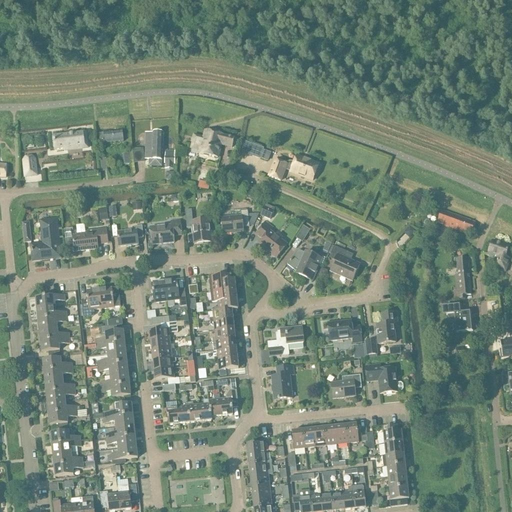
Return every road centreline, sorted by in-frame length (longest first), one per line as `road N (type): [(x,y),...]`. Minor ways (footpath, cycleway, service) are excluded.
road 1 (residential): [(259,312),(367,302),(388,250),(379,232),(237,177)]
road 2 (residential): [(496,207),(479,273),(496,420),(511,420)]
road 3 (residential): [(259,312),(277,288),(274,278),(240,256),(136,268)]
road 4 (residential): [(159,183),(6,195)]
road 5 (residential): [(261,423),(407,409)]
road 6 (residential): [(136,268),(34,282),(17,298)]
